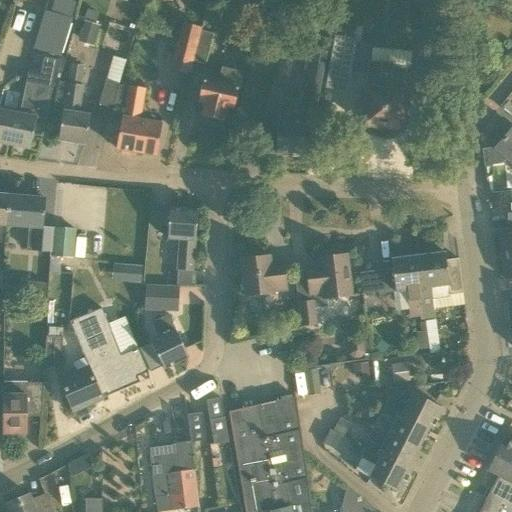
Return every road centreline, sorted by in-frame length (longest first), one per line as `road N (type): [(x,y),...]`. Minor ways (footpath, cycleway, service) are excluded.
road 1 (residential): [(419,511),(486,378),(472,193)]
road 2 (residential): [(472,193),(222,188)]
road 3 (residential): [(0,485),(215,367)]
road 4 (residential): [(222,188),(0,166)]
road 5 (residential): [(215,367),(222,188)]
road 6 (residential): [(472,193),(472,126),(511,72)]
